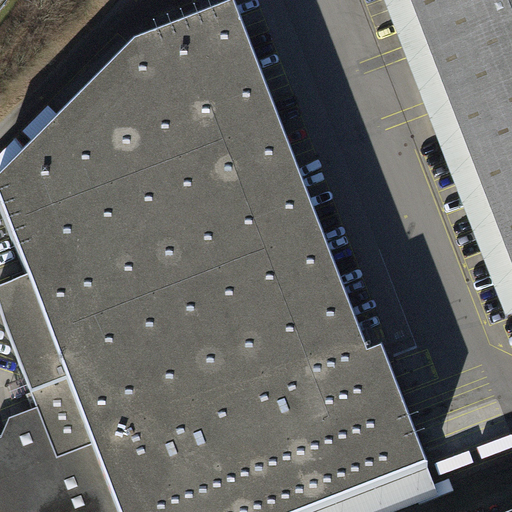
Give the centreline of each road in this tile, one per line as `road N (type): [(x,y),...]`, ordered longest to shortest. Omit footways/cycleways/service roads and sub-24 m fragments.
road 1 (unknown): [(511,474),(432,511),(0,138),(148,0)]
road 2 (unknown): [(329,0),(476,351),(511,395)]
